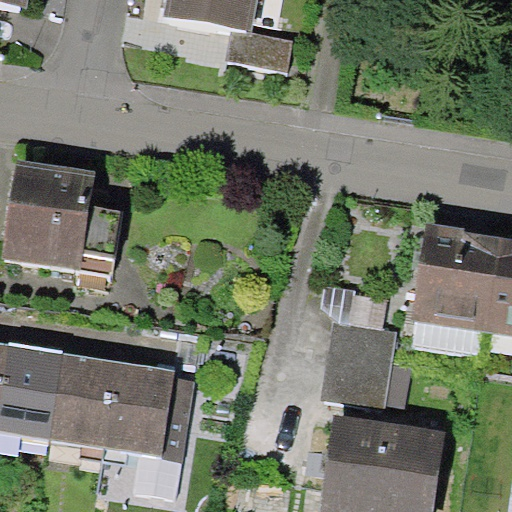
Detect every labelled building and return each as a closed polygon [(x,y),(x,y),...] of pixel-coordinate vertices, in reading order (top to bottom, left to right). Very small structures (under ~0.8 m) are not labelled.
[(0,0),(0,14),(14,16),(16,0),(0,0)] [(239,41),(246,0),(169,0),(164,28),(239,41)] [(0,268),(0,270),(106,287),(116,228),(84,223),(88,193),(14,181),(10,208),(0,268)] [(511,234),(426,222),(411,319),(511,333),(511,234)] [(395,330),(333,322),(322,399),(385,408),(395,330)] [(0,388),(0,443),(45,451),(58,372),(4,364),(0,388)] [(45,451),(100,460),(112,381),(58,372),(45,451)] [(188,393),(112,381),(100,460),(133,465),(127,502),(169,508),(175,472),(188,393)] [(317,511),(431,511),(441,445),(330,429),(317,511)]
